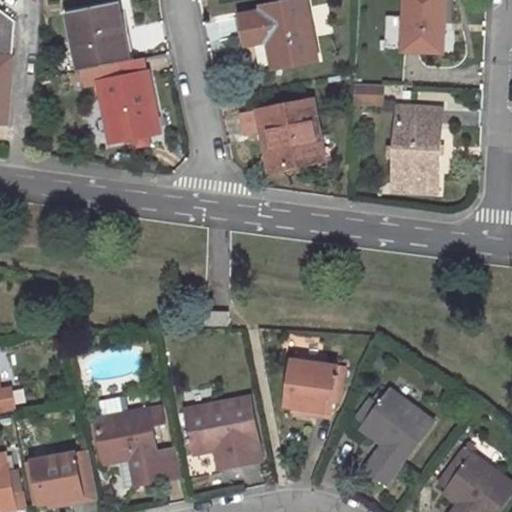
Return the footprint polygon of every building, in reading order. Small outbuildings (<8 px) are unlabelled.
[(445,0),(403,0),(401,52),(443,54),(445,0)] [(265,15),(243,19),(248,39),(268,34),(269,41),(275,68),(318,60),(305,2),(263,10),(265,15)] [(68,16),(79,72),(98,68),(126,63),(121,34),(124,33),(119,6),(68,16)] [(16,21),(0,9),(0,45),(14,47),(16,21)] [(268,34),(248,39),(249,45),(269,41),(268,34)] [(14,47),(0,45),(0,55),(14,57),(14,47)] [(0,125),(9,127),(14,57),(0,55),(0,125)] [(126,63),(98,68),(100,82),(98,83),(110,142),(133,138),(149,135),(161,133),(149,73),(146,73),(144,60),(126,63)] [(382,106),(383,86),(354,85),(353,105),(360,105),(382,106)] [(310,103),(242,116),(246,135),(263,131),(270,130),(278,170),(321,161),(310,103)] [(359,125),(360,105),(353,105),(352,124),(359,125)] [(436,109),(397,107),(394,174),(439,177),(441,128),(437,128),(436,109)] [(0,141),(7,142),(9,127),(0,125),(0,141)] [(270,130),(263,131),(271,171),(278,170),(270,130)] [(149,135),(133,138),(135,148),(151,145),(149,135)] [(141,168),(160,170),(161,160),(143,157),(141,168)] [(292,360),(285,407),(293,408),(317,411),(317,416),(330,418),(332,404),(339,405),(344,374),(337,373),(338,367),(292,360)] [(0,411),(15,409),(11,389),(1,391),(0,387),(0,411)] [(386,486),(433,422),(390,389),(379,404),(370,399),(355,419),(363,425),(360,430),(381,445),(363,469),(386,486)] [(263,462),(250,398),(186,409),(195,456),(216,452),(226,450),(229,468),(263,462)] [(101,419),(128,414),(125,399),(98,404),(101,419)] [(317,411),(293,408),(293,413),(317,416),(317,411)] [(159,453),(150,410),(128,414),(101,419),(97,420),(105,465),(119,462),(132,460),(136,487),(180,478),(175,450),(159,453)] [(464,447),(453,462),(462,468),(472,454),(464,447)] [(229,468),(226,450),(216,452),(220,470),(229,468)] [(77,453),(33,461),(42,506),(50,504),(71,501),(71,505),(86,502),(85,498),(97,495),(89,456),(78,458),(77,453)] [(457,505),(464,511),(463,511),(496,511),(511,491),(511,483),(472,454),(462,468),(453,462),(437,484),(446,489),(442,495),(457,505)] [(0,508),(15,506),(13,495),(24,493),(19,470),(9,472),(6,455),(0,456),(0,508)] [(136,487),(132,460),(119,462),(124,489),(136,487)] [(16,511),(27,509),(24,493),(13,495),(15,506),(16,511)] [(51,509),(71,505),(71,501),(50,504),(51,509)]
